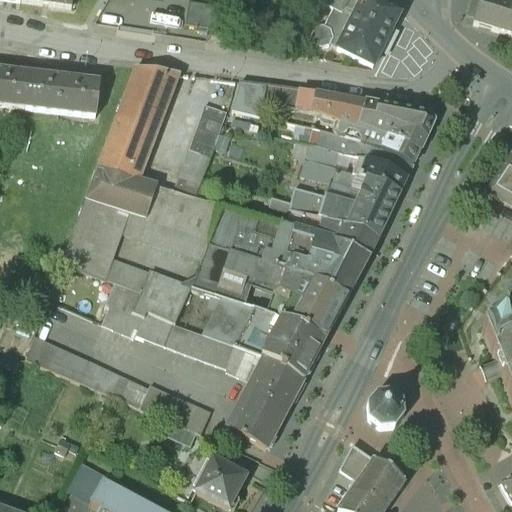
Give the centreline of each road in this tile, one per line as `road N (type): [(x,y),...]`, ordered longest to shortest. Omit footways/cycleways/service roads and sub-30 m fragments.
road 1 (residential): [(0,28),(394,90),(419,86),(460,55)]
road 2 (residential): [(500,94),(384,314)]
road 3 (residential): [(488,511),(384,314)]
road 4 (residential): [(384,314),(288,511)]
